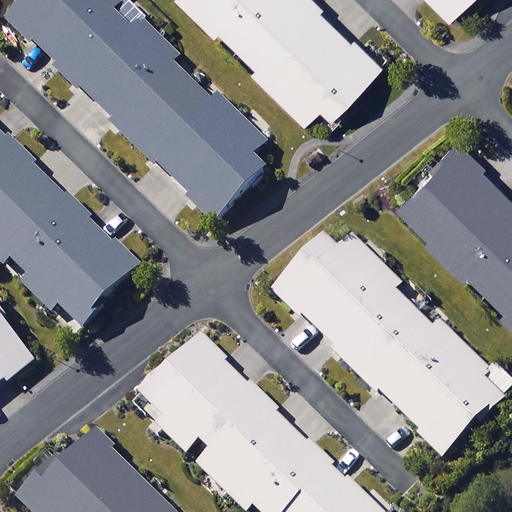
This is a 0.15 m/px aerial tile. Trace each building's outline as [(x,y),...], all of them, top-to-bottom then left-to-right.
[(22,0),(2,23),(113,124),(110,127),(187,196),(184,199),(212,225),(263,169),(252,159),(265,144),(216,99),(211,103),(173,69),(183,58),(118,0),(22,0)] [(379,63),(313,0),(176,0),(212,35),(216,30),(254,66),(249,71),(302,122),(317,106),(328,116),(379,63)] [(430,0),(448,17),(465,0),(430,0)] [(138,269),(0,123),(0,266),(1,268),(10,261),(27,279),(20,285),(50,317),(57,310),(78,333),(108,305),(104,301),(138,269)] [(511,200),(454,142),(391,204),(426,239),(424,242),(458,277),(461,274),(505,318),(503,320),(511,329),(511,200)] [(377,392),(417,432),(412,437),(440,464),(511,390),(511,380),(495,363),(486,371),(439,324),(434,329),(398,293),(403,288),(350,237),(335,252),(322,238),(266,295),(295,323),(300,318),(332,348),(327,353),(372,398),(377,392)] [(0,384),(3,383),(6,386),(39,360),(0,310),(0,384)] [(366,498),(196,330),(134,392),(162,419),(155,426),(185,456),(198,442),(207,452),(195,465),(242,511),(250,511),(253,509),(255,511),(392,511),(394,510),(374,490),(366,498)] [(172,511),(88,430),(18,502),(28,511),(172,511)]
